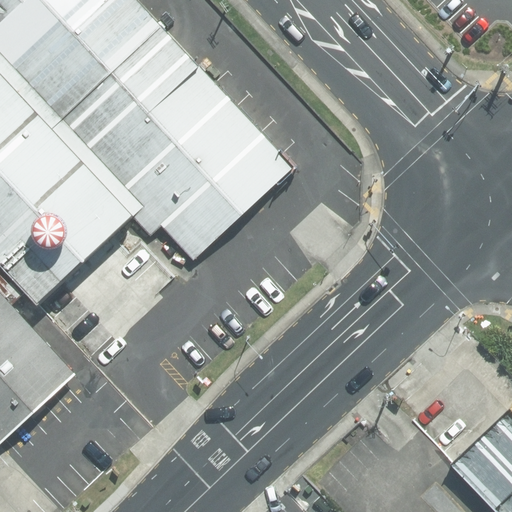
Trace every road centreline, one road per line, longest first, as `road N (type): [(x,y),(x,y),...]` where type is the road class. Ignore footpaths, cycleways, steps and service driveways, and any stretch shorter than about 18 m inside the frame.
road 1 (secondary): [(175,511),(490,204)]
road 2 (unclassified): [(490,204),(285,0)]
road 3 (unknown): [(158,358),(23,454)]
